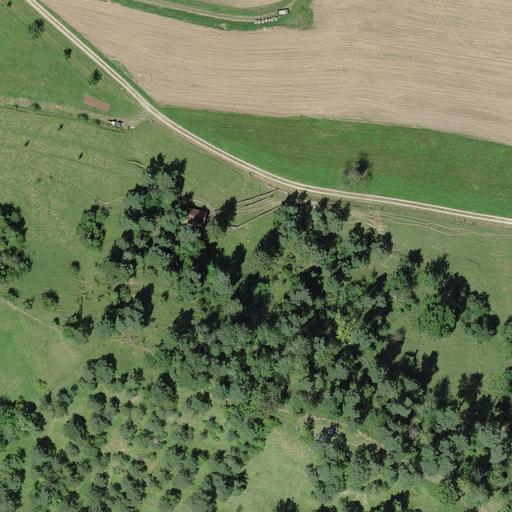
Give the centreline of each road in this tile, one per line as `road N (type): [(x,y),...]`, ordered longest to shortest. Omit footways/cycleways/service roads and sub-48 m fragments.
road 1 (track): [(511,223),(258,174),(157,119),(28,0)]
road 2 (track): [(476,511),(393,457),(318,437)]
road 3 (track): [(159,375),(318,437)]
road 4 (track): [(295,0),(271,18),(249,21),(135,0)]
road 5 (track): [(0,100),(117,123),(148,110)]
